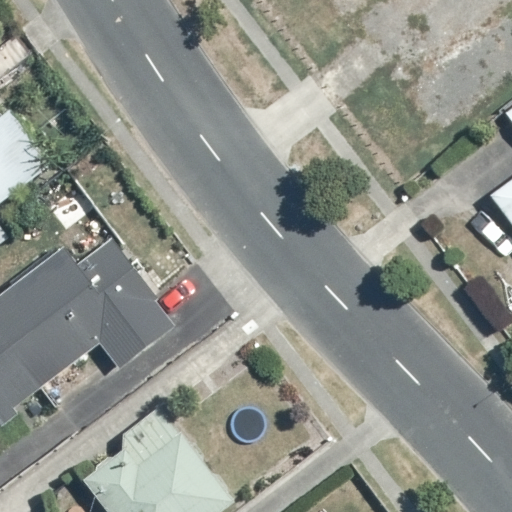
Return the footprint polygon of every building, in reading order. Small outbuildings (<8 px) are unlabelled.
[(323,0),(339,22),(368,0),(323,0)] [(511,0),(487,18),(391,89),(430,141),(511,80),(511,0)] [(0,27),(0,82),(26,65),(0,27)] [(0,221),(63,172),(12,108),(0,117),(0,242),(9,235),(0,224),(0,221)] [(511,182),(493,196),(511,223),(511,182)] [(69,274),(54,255),(0,295),(0,428),(97,355),(128,396),(234,316),(196,266),(152,299),(110,243),(69,274)] [(221,511),(234,502),(158,409),(78,474),(109,511),(221,511)]
